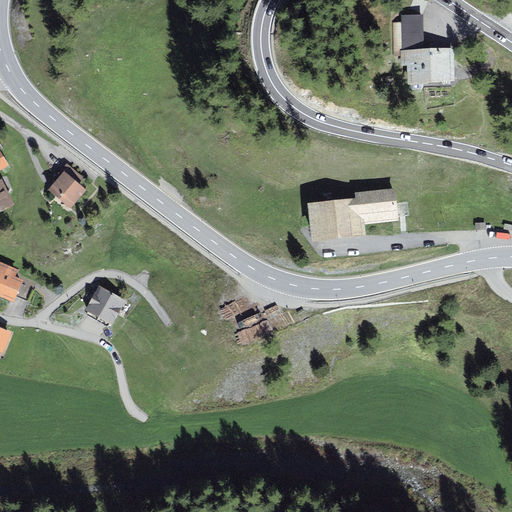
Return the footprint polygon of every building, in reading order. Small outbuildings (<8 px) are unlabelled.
[(427,18),(407,19),(408,46),(427,45),(427,18)] [(410,54),(411,87),(457,85),(456,53),(410,54)] [(0,175),(10,169),(0,153),(0,175)] [(89,193),(69,176),(53,197),(73,213),(89,193)] [(0,216),(12,210),(0,188),(0,216)] [(352,200),(308,205),(312,244),(366,238),(364,223),(398,220),(395,189),(352,193),(352,200)] [(25,281),(0,271),(0,294),(17,301),(25,281)] [(235,282),(214,295),(220,306),(242,294),(235,282)] [(123,301),(100,290),(90,312),(113,323),(123,301)] [(234,326),(275,310),(271,300),(230,316),(234,326)] [(0,331),(0,357),(3,358),(11,335),(0,331)]
